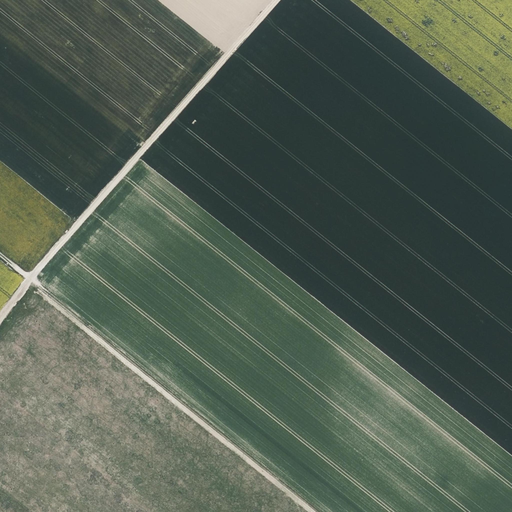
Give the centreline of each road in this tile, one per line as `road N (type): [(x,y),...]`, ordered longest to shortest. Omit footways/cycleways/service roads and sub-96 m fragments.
road 1 (track): [(273,0),(0,315)]
road 2 (track): [(0,255),(318,511)]
